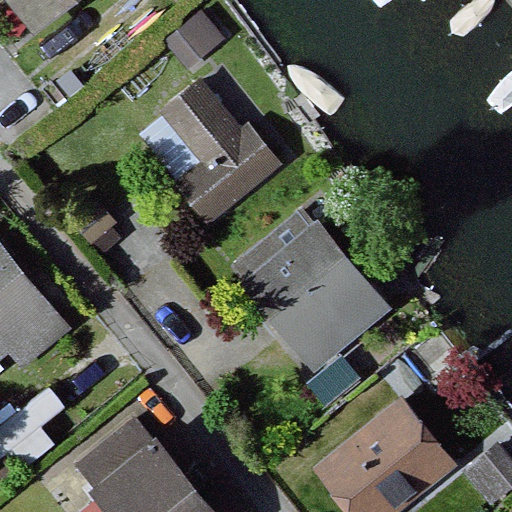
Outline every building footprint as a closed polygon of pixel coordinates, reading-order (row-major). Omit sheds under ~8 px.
[(15,0),(32,21),(58,0),(15,0)] [(200,7),(165,36),(187,62),(222,33),(200,7)] [(202,75),(163,105),(204,158),(179,177),(209,215),(282,159),(250,118),(241,125),(202,75)] [(97,198),(74,217),(91,237),(114,218),(97,198)] [(317,214),(244,273),(314,359),(387,300),(317,214)] [(0,239),(0,348),(8,342),(23,360),(68,324),(0,239)] [(343,354),(311,378),(326,397),(358,373),(343,354)] [(23,436),(68,396),(49,375),(0,419),(0,446),(18,430),(23,436)] [(405,393),(317,462),(357,511),(388,511),(457,458),(405,393)] [(103,492),(79,511),(228,511),(155,424),(91,478),(103,492)] [(511,464),(496,447),(469,471),(495,500),(511,484),(511,464)]
